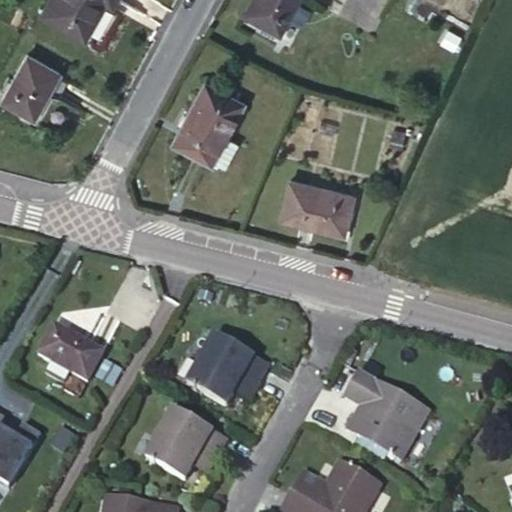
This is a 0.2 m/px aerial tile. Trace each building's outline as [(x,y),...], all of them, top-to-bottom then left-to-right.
[(86,37),(106,3),(107,0),(48,0),(42,11),(86,37)] [(250,0),(244,12),(282,31),(298,0),(250,0)] [(35,117),(62,70),(28,50),(1,97),(35,117)] [(175,139),(226,168),(240,143),(225,135),(243,101),(205,81),(175,139)] [(292,176),(281,215),(345,231),(354,191),(292,176)] [(51,361),(45,371),(68,385),(74,375),(88,382),(104,354),(54,325),(37,353),(51,361)] [(228,407),(235,393),(241,381),(256,390),(269,367),(214,336),(186,384),(228,407)] [(372,410),(358,434),(401,459),(429,411),(360,370),(345,395),(362,405),(372,410)] [(241,381),(235,393),(249,401),(256,390),(241,381)] [(347,428),(358,434),(372,410),(362,405),(347,428)] [(187,481),(195,467),(200,457),(214,465),(227,441),(173,411),(146,459),(187,481)] [(0,417),(0,484),(12,491),(40,440),(0,417)] [(200,457),(195,467),(208,475),(214,465),(200,457)] [(316,503),(293,490),(280,511),(363,511),(380,484),(340,462),(326,485),(316,503)] [(304,472),(293,490),(316,503),(326,485),(304,472)] [(177,511),(178,510),(106,497),(103,511),(177,511)]
